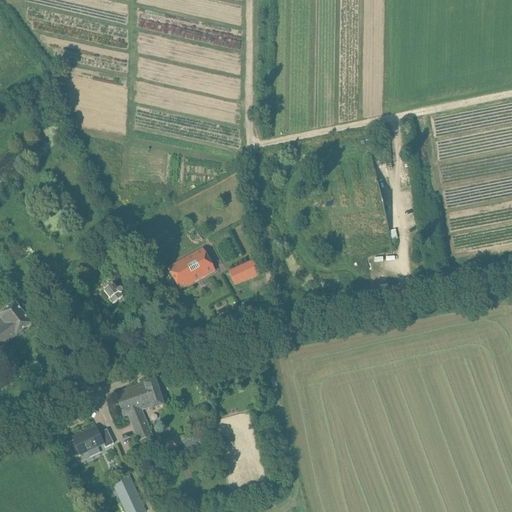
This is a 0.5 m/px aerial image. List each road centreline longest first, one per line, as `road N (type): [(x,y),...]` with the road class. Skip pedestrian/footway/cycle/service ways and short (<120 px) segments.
road 1 (unclassified): [(0,441),(181,360),(511,285)]
road 2 (track): [(250,0),(252,216),(291,334)]
road 3 (track): [(511,94),(248,147)]
